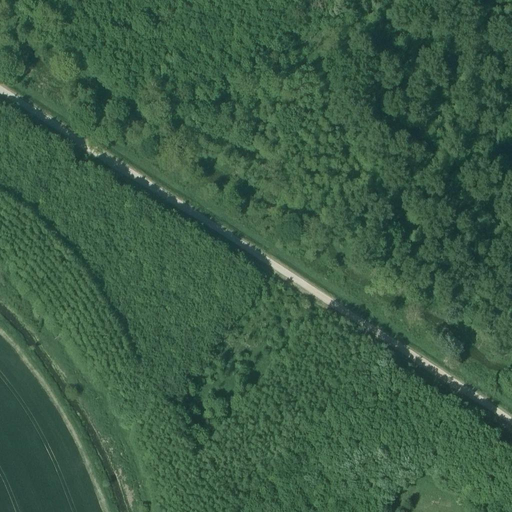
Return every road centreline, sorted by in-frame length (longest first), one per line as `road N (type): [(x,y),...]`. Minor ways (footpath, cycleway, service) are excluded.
road 1 (track): [(511,427),(0,91)]
road 2 (track): [(0,329),(64,412),(110,511)]
